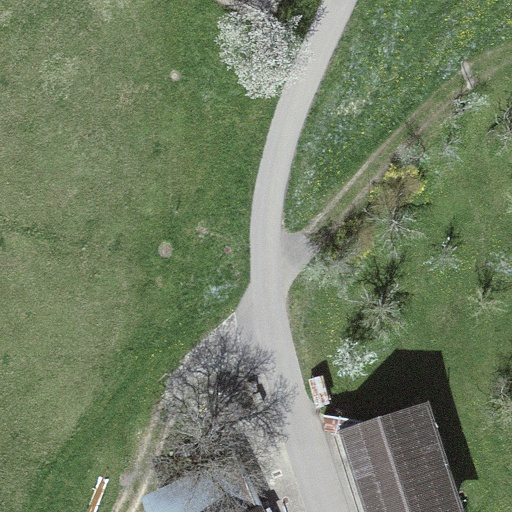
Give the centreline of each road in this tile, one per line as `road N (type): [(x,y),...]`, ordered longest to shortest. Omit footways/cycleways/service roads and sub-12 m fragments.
road 1 (unclassified): [(339,0),(277,156),(264,257),(266,316),(329,511)]
road 2 (track): [(266,316),(204,350),(125,511)]
road 3 (track): [(40,511),(154,357),(175,348),(204,350)]
